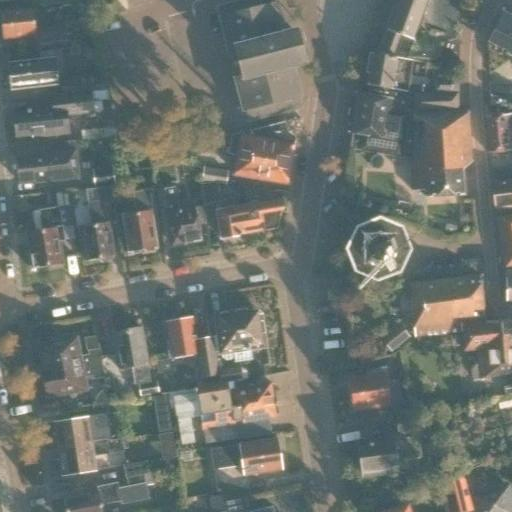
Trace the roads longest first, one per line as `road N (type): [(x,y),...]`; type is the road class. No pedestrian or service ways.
road 1 (residential): [(511,315),(495,310),(488,288),(471,84),(473,41),(492,0)]
road 2 (residential): [(6,313),(294,268)]
road 3 (residential): [(294,268),(322,92),(304,0)]
road 4 (residential): [(191,2),(217,100),(177,111),(149,108),(127,19)]
road 5 (residential): [(322,511),(294,268)]
